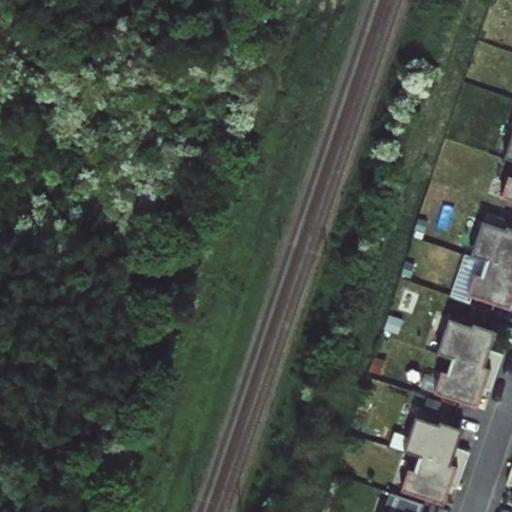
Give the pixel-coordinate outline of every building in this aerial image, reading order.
[(511,176),(510,176),(502,198),(511,201),(511,176)] [(488,260),(511,268),(511,227),(508,226),(507,229),(484,221),(472,256),(488,262),(488,260)] [(511,268),(488,260),(488,262),(483,276),(477,274),(469,296),(511,310),(511,268)] [(455,358),(498,373),(504,355),(489,349),(495,331),(475,324),(474,327),(450,319),(438,354),(454,360),(455,358)] [(492,391),(498,373),(455,358),(454,360),(449,373),(443,371),(436,394),(479,408),(486,389),(492,391)] [(421,456),(465,471),(471,452),(455,447),(462,429),(441,422),(440,425),(417,417),(405,452),(421,457),(421,456)] [(458,489),(465,471),(421,456),(421,457),(416,471),(410,469),(402,491),(446,506),(453,487),(458,489)]
